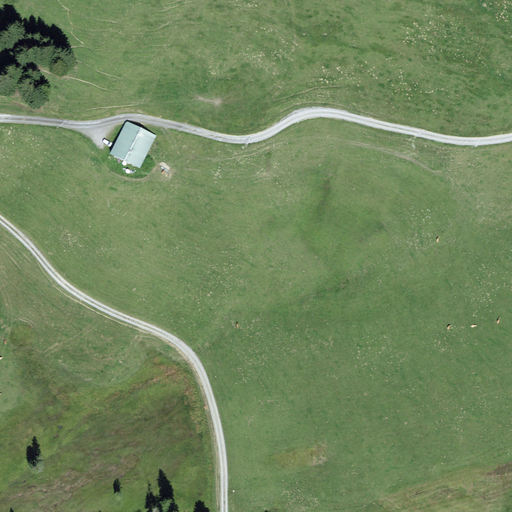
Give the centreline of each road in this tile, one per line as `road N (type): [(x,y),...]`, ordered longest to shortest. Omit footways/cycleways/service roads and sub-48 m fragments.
road 1 (track): [(511,139),(448,139),(338,116),(298,116),(254,143),(118,118),(92,127),(0,125)]
road 2 (track): [(227,511),(216,414),(188,350),(72,290),(0,227)]
